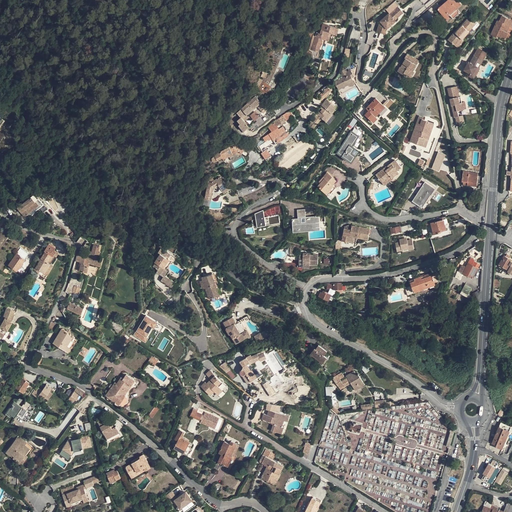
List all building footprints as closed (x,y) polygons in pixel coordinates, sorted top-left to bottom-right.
[(461,4),(457,0),(448,0),(438,9),(447,20),(451,16),(450,14),(461,4)] [(395,20),(403,12),(399,7),(390,14),(389,13),(380,21),(378,28),(383,30),(384,26),(388,23),(390,25),(396,21),(395,20)] [(510,19),(502,15),(500,21),(497,20),(491,34),(497,37),(498,36),(505,39),(508,32),(505,31),(510,19)] [(477,22),(470,16),(456,32),(455,32),(448,40),(453,44),(457,47),(463,40),(462,39),(469,31),(477,22)] [(312,50),(318,52),(322,39),(328,41),(330,33),(333,34),(335,27),(322,24),(320,34),(316,33),(312,50)] [(487,53),(478,48),(474,55),(483,60),(487,53)] [(400,67),(397,72),(406,76),(407,75),(411,77),(414,72),(413,71),(419,60),(407,54),(404,58),(406,58),(403,63),(401,67),(400,67)] [(481,64),(483,60),(474,55),(470,63),(468,62),(464,70),(470,73),(472,75),(477,67),(476,66),(477,62),(481,64)] [(345,71),(344,69),(340,71),(344,77),(334,82),(338,89),(354,81),(352,78),(355,77),(351,71),(347,73),(346,73),(345,71)] [(452,87),(447,88),(453,113),(457,112),(457,111),(464,109),(462,102),(460,103),(458,97),(459,97),(457,89),(452,90),(452,87)] [(331,91),(328,88),(318,97),(321,101),(331,91)] [(247,128),(249,127),(242,119),(257,106),(264,113),(267,110),(256,96),(237,113),(240,118),(237,121),(240,124),(239,125),(244,131),(247,128)] [(376,111),(383,104),(376,98),(373,101),(371,103),(366,108),(369,111),(365,115),(373,122),(377,118),(375,115),(377,112),(376,111)] [(337,107),(327,99),(322,105),(324,107),(322,110),(318,115),(322,119),(326,122),(333,114),(332,114),(337,107)] [(385,106),(383,104),(376,111),(377,112),(379,113),(385,106)] [(272,138),(274,141),(287,133),(282,125),(284,124),(285,123),(284,122),(293,116),(290,111),(276,120),(271,124),(267,127),(269,130),(273,127),(273,128),(276,125),(277,128),(263,138),(265,141),(267,140),(268,140),(272,138)] [(335,116),(333,114),(326,122),(328,124),(335,116)] [(322,119),(318,115),(313,121),(317,125),(322,119)] [(434,123),(422,119),(420,124),(417,123),(410,141),(422,146),(425,138),(428,139),(434,123)] [(338,153),(351,161),(354,156),(350,153),(353,148),(350,147),(357,136),(351,133),(338,153)] [(233,144),(232,144),(228,146),(229,147),(214,155),(215,157),(212,158),(212,159),(212,160),(212,161),(213,161),(213,162),(214,162),(217,160),(217,161),(222,158),(223,160),(229,156),(231,160),(237,157),(239,156),(243,154),(246,156),(253,149),(249,146),(244,144),(242,145),(239,143),(236,147),(235,146),(235,145),(234,144),(233,144)] [(270,155),(266,149),(261,154),(265,159),(270,155)] [(438,171),(444,155),(437,152),(431,169),(438,171)] [(385,168),(376,175),(382,183),(390,176),(391,178),(399,172),(398,170),(401,168),(395,159),(387,166),(389,167),(386,170),(385,168)] [(469,171),(463,171),(462,181),(463,182),(463,184),(477,186),(478,176),(468,174),(469,171)] [(332,185),(336,180),(327,172),(317,183),(319,185),(318,186),(327,194),(333,186),(332,185)] [(391,178),(390,176),(382,183),(384,185),(392,178),(391,178)] [(224,193),(229,190),(223,182),(220,177),(209,184),(208,185),(207,185),(207,186),(205,198),(211,199),(214,200),(215,199),(216,199),(220,196),(224,193)] [(412,201),(422,207),(430,195),(431,196),(436,189),(425,182),(412,201)] [(336,188),(333,186),(327,194),(329,196),(336,188)] [(31,196),(17,208),(21,212),(23,210),(27,214),(38,205),(39,207),(43,203),(44,203),(34,192),(30,195),(31,196)] [(306,229),(306,228),(318,227),(317,217),(306,218),(305,209),(297,210),(298,219),(293,219),(293,229),(299,229),(299,230),(306,229)] [(280,223),(278,215),(264,218),(256,219),(252,221),(252,223),(256,222),(257,226),(257,227),(280,223)] [(443,220),(431,223),(434,234),(439,232),(439,231),(441,231),(446,229),(443,220)] [(344,229),(342,241),(356,243),(357,237),(368,239),(369,234),(370,229),(352,226),(351,230),(344,229)] [(414,249),(413,240),(405,241),(404,239),(400,240),(400,242),(396,243),(397,251),(402,250),(402,249),(409,248),(409,250),(414,249)] [(40,261),(34,270),(38,272),(37,273),(45,278),(53,265),(50,264),(55,256),(53,255),(55,250),(54,249),(55,247),(49,243),(45,250),(46,251),(41,258),(41,259),(40,261)] [(85,255),(78,253),(76,261),(81,262),(79,270),(87,272),(89,265),(100,267),(103,257),(99,256),(100,252),(98,251),(99,246),(94,244),(92,251),(90,251),(89,254),(87,253),(87,254),(85,255)] [(155,273),(160,275),(164,268),(163,267),(168,259),(168,258),(165,257),(168,252),(161,247),(158,252),(160,254),(154,262),(155,263),(153,267),(158,270),(155,273)] [(24,259),(16,253),(8,265),(17,270),(19,267),(20,267),(23,263),(22,262),(24,259)] [(303,254),(303,255),(299,255),(299,264),(303,264),(303,267),(310,267),(310,265),(318,265),(318,255),(310,255),(310,254),(303,254)] [(511,260),(511,259),(504,255),(499,264),(508,270),(507,271),(511,273),(511,262),(511,260)] [(480,264),(474,261),(474,260),(471,258),(463,273),(473,278),(478,268),(480,264)] [(463,273),(458,271),(454,277),(460,279),(463,273)] [(212,273),(201,277),(202,280),(205,288),(209,299),(219,295),(212,273)] [(431,275),(431,273),(410,280),(412,287),(405,290),(407,296),(415,293),(414,292),(435,284),(434,282),(431,275)] [(164,276),(161,280),(171,287),(175,282),(164,276)] [(342,290),(342,284),(339,284),(337,284),(333,284),(333,290),(330,289),(328,293),(323,291),(322,292),(321,292),(319,296),(328,301),(329,299),(332,301),(334,296),(333,295),(335,291),(335,289),(342,290)] [(161,291),(156,297),(163,303),(168,297),(161,291)] [(83,308),(69,302),(67,308),(71,310),(75,312),(81,313),(83,308)] [(5,318),(0,328),(0,336),(4,338),(12,322),(10,321),(11,319),(14,310),(6,308),(4,317),(6,317),(5,318)] [(146,315),(135,334),(146,341),(154,326),(160,329),(163,325),(146,315)] [(234,323),(236,322),(233,317),(223,322),(227,328),(226,328),(232,339),(233,339),(236,344),(250,336),(247,330),(246,331),(241,334),(234,323)] [(240,320),(234,323),(241,334),(246,331),(240,320)] [(12,322),(4,338),(8,340),(16,324),(12,322)] [(52,322),(47,329),(51,331),(55,325),(56,325),(56,324),(56,323),(56,322),(55,322),(54,322),(54,323),(52,322)] [(62,329),(53,343),(68,352),(77,339),(74,337),(62,329)] [(258,342),(264,339),(260,333),(255,336),(258,342)] [(319,362),(322,364),(327,357),(324,355),(327,351),(320,345),(317,349),(315,348),(310,355),(312,356),(319,361),(319,362)] [(242,375),(248,383),(261,375),(257,369),(253,371),(251,369),(252,368),(252,367),(252,365),(251,364),(250,364),(260,359),(261,361),(267,358),(264,352),(258,355),(258,353),(252,356),(251,355),(240,361),(241,364),(242,365),(243,366),(243,367),(241,370),(241,371),(240,371),(240,373),(241,374),(242,375)] [(224,358),(219,361),(222,365),(219,367),(225,373),(226,372),(231,380),(236,376),(225,362),(227,361),(224,358)] [(210,370),(206,374),(211,379),(213,381),(208,385),(207,384),(205,382),(201,386),(210,395),(214,391),(218,395),(223,390),(219,387),(223,383),(210,370)] [(342,372),(332,378),(340,389),(350,382),(355,390),(365,384),(358,374),(357,375),(354,371),(346,376),(347,378),(341,381),(340,379),(344,376),(342,372)] [(106,395),(123,407),(124,406),(125,405),(127,404),(128,402),(128,400),(129,398),(129,397),(129,396),(128,395),(125,393),(134,380),(126,375),(123,379),(121,377),(117,383),(115,382),(113,385),(111,388),(106,395)] [(282,376),(273,380),(276,386),(275,386),(276,388),(276,389),(275,390),(274,391),(274,392),(275,392),(275,393),(276,393),(277,394),(278,394),(279,393),(281,397),(284,396),(286,401),(292,398),(289,393),(284,382),(283,380),(284,380),(282,376)] [(22,378),(15,387),(21,392),(25,386),(26,387),(29,383),(22,378)] [(134,380),(125,393),(128,395),(137,382),(134,380)] [(42,390),(39,394),(40,394),(45,398),(50,391),(52,388),(46,384),(42,390)] [(74,390),(71,396),(76,400),(80,394),(83,396),(85,392),(76,387),(74,390)] [(37,398),(40,394),(39,394),(42,390),(38,388),(33,395),(37,398)] [(349,393),(345,388),(341,390),(345,396),(349,393)] [(53,393),(50,391),(45,398),(48,400),(53,393)] [(385,400),(374,401),(375,408),(386,406),(386,402),(385,400)] [(14,402),(6,413),(9,415),(10,414),(14,417),(22,407),(14,402)] [(267,404),(266,409),(269,410),(270,411),(269,415),(267,415),(264,414),(262,419),(272,422),(271,424),(273,424),(271,430),(282,434),(284,427),(282,426),(284,421),(285,415),(278,413),(280,406),(267,404)] [(202,414),(193,410),(190,416),(199,420),(201,417),(202,414)] [(257,411),(253,421),(256,422),(261,413),(257,411)] [(204,415),(202,414),(201,417),(203,417),(201,422),(215,428),(219,418),(205,412),(204,415)] [(98,422),(107,439),(119,432),(116,426),(114,427),(112,428),(111,425),(109,422),(106,424),(104,419),(98,422)] [(356,423),(352,422),(352,423),(350,423),(348,424),(347,426),(347,427),(348,428),(350,429),(350,430),(354,431),(360,432),(362,426),(356,424),(356,423)] [(501,422),(499,427),(509,431),(511,427),(501,422)] [(509,431),(499,427),(489,450),(499,456),(509,431)] [(175,439),(178,441),(174,448),(187,454),(192,444),(181,438),(184,432),(180,430),(175,439)] [(88,436),(84,437),(83,435),(78,436),(78,438),(73,439),(74,441),(68,442),(61,453),(67,457),(72,450),(75,449),(75,450),(91,447),(88,436)] [(18,436),(6,452),(10,456),(11,454),(14,456),(13,458),(21,464),(34,448),(31,445),(29,448),(25,444),(27,442),(18,436)] [(224,441),(219,453),(222,454),(219,459),(218,462),(222,463),(228,466),(232,456),(231,456),(236,444),(231,441),(230,444),(224,441)] [(306,442),(305,445),(303,452),(308,454),(312,444),(306,442)] [(239,445),(236,444),(231,456),(232,456),(233,455),(234,456),(234,455),(239,445)] [(265,449),(259,462),(268,466),(262,479),(272,484),(277,473),(279,474),(280,474),(282,469),(281,469),(283,465),(272,460),(275,454),(265,449)] [(151,467),(143,454),(135,460),(136,461),(132,463),(125,467),(127,471),(130,469),(133,474),(144,467),(146,470),(151,467)] [(233,455),(232,456),(228,466),(231,467),(232,466),(233,465),(234,464),(234,463),(234,462),(234,461),(234,460),(236,456),(234,455),(234,456),(233,455)] [(440,464),(431,462),(429,468),(439,470),(440,464)] [(487,482),(492,484),(499,469),(488,464),(482,475),(489,478),(487,482)] [(133,474),(130,475),(132,478),(146,470),(144,467),(133,474)] [(115,471),(114,472),(113,470),(106,473),(110,480),(115,478),(116,480),(121,478),(117,470),(115,471)] [(501,471),(495,481),(498,483),(504,472),(501,471)] [(279,474),(277,473),(272,484),(275,485),(280,474),(279,474)] [(9,485),(17,485),(17,476),(9,476),(9,485)] [(90,478),(83,481),(84,484),(86,488),(93,485),(90,478)] [(67,494),(62,496),(67,507),(68,507),(70,507),(72,505),(71,503),(82,498),(82,497),(86,495),(84,489),(83,487),(78,489),(67,494)] [(14,496),(4,491),(2,495),(6,497),(6,498),(7,498),(8,498),(12,500),(14,496)] [(172,504),(176,501),(181,508),(192,500),(186,491),(177,498),(172,491),(165,496),(172,504)] [(71,503),(72,505),(84,500),(85,502),(89,501),(86,495),(82,497),(82,498),(71,503)] [(315,511),(321,502),(313,497),(305,511),(315,511)] [(486,501),(481,511),(511,511),(511,510),(505,508),(503,511),(499,510),(498,511),(496,511),(497,508),(491,505),(491,504),(486,501)]
